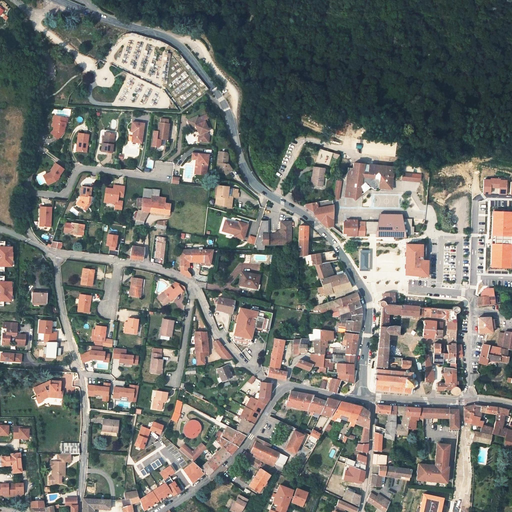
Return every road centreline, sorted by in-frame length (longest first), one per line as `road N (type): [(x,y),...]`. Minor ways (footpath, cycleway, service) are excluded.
road 1 (tertiary): [(64,3),(157,33),(187,54),(220,99),(251,181),(314,222),(364,292)]
road 2 (residential): [(56,255),(83,393),(81,511)]
road 3 (residential): [(38,25),(40,126),(26,190)]
road 4 (residential): [(166,178),(79,168),(64,196),(26,190)]
road 5 (tertiary): [(161,511),(210,479),(262,417)]
road 6 (residential): [(194,287),(219,337),(251,370),(284,387)]
